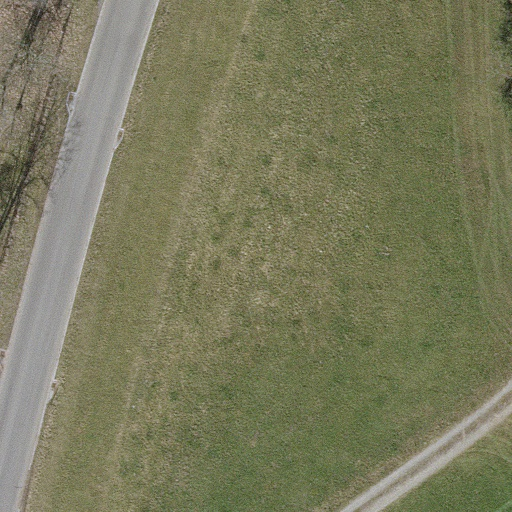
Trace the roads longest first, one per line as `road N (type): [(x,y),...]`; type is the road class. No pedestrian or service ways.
road 1 (unclassified): [(133,0),(0,480)]
road 2 (track): [(357,511),(511,395)]
